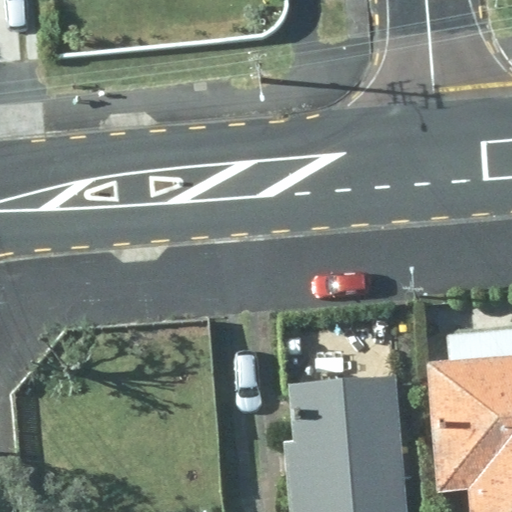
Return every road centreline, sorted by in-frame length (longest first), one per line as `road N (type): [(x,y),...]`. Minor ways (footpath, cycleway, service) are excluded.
road 1 (secondary): [(445,204),(52,236),(0,229)]
road 2 (secondary): [(0,166),(40,153),(438,120)]
road 3 (tertiary): [(438,120),(428,0)]
